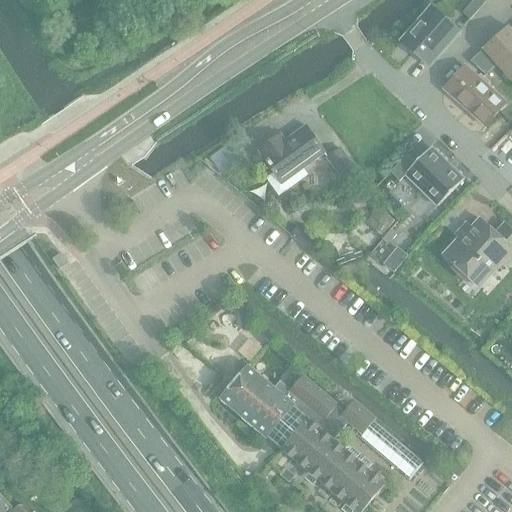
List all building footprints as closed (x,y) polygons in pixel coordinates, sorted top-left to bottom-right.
[(475,0),(462,15),(470,21),(485,4),(481,0),(475,0)] [(449,44),(458,33),(454,30),(453,26),(448,21),(445,22),(443,21),(441,23),(428,12),(401,43),(429,68),(450,44),(449,44)] [(511,32),(508,28),(470,62),(485,76),(496,66),(511,84),(511,32)] [(486,127),(506,105),(464,68),(444,90),(486,127)] [(281,184),(323,153),(305,128),(304,128),(306,130),(285,146),(279,138),(260,151),(266,159),(264,161),(281,184)] [(407,156),(390,173),(399,182),(406,175),(438,207),(463,181),(431,149),(415,165),(407,156)] [(346,185),(359,176),(340,151),(327,160),(346,185)] [(379,208),(366,224),(382,237),(394,222),(379,208)] [(507,269),(511,263),(511,232),(504,225),(495,234),(480,220),(471,230),(473,232),(463,243),(458,238),(442,256),(475,286),(498,261),(507,269)] [(306,228),(296,241),(308,251),(318,239),(306,228)] [(391,230),(382,240),(387,245),(396,235),(391,230)] [(345,259),(336,262),(338,266),(363,257),(362,252),(354,255),(353,253),(344,256),(345,259)] [(69,265),(61,254),(53,260),(60,271),(69,265)] [(187,328),(178,338),(187,345),(195,335),(187,328)] [(220,401),(220,402),(261,437),(266,441),(267,439),(309,474),(304,479),(312,486),(317,481),(345,506),(341,510),(343,511),(363,511),(368,507),(377,495),(386,485),(334,441),(348,424),(358,433),(356,436),(397,471),(399,468),(406,475),(404,477),(409,481),(423,464),(374,422),(375,421),(376,419),(355,401),(353,403),(344,413),(337,407),(338,405),(303,376),(300,379),(288,393),(284,397),(249,367),(220,401)] [(52,511),(78,511),(82,509),(69,495),(51,511),(52,511)] [(27,511),(22,506),(17,506),(12,510),(0,497),(0,511),(27,511)]
